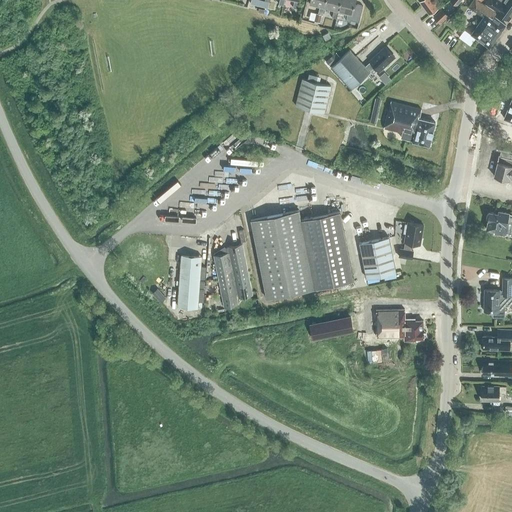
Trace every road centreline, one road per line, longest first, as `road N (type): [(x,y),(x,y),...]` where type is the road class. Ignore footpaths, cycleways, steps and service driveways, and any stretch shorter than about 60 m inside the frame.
road 1 (unclassified): [(427,493),(241,408),(151,340),(84,266)]
road 2 (tertiary): [(427,493),(446,395),(452,210)]
road 3 (unclassified): [(290,158),(269,144),(236,140),(131,227)]
road 4 (unclassified): [(290,158),(202,231),(131,227)]
road 5 (unclassified): [(84,266),(30,182),(0,116)]
road 6 (unclassified): [(452,210),(290,158)]
road 7 (tertiary): [(452,210),(474,84)]
